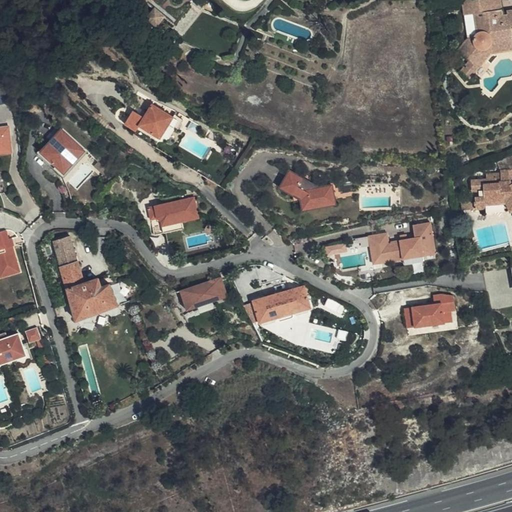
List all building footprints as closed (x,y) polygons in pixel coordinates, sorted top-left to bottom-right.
[(494,0),(455,0),(458,13),(469,11),(470,19),(468,20),(468,27),(469,29),(472,30),(472,31),(471,32),(469,34),(468,35),(461,36),(450,48),(458,56),(461,52),(467,56),(473,50),(476,51),(478,51),(479,50),(485,43),(506,40),(511,45),(511,14),(510,17),(502,18),(500,16),(496,16),(494,0)] [(156,5),(146,17),(156,24),(165,14),(156,5)] [(469,11),(458,13),(461,36),(468,35),(469,34),(471,32),(472,31),(472,30),(469,29),(468,27),(468,20),(470,19),(469,11)] [(461,58),(470,66),(482,53),(507,50),(511,54),(511,45),(506,40),(485,43),(479,50),(478,51),(476,51),(473,50),(467,56),(461,52),(458,56),(461,58)] [(460,78),(470,66),(461,58),(451,69),(460,78)] [(185,117),(176,111),(174,114),(155,102),(147,114),(135,106),(126,119),(138,127),(142,122),(157,132),(164,132),(171,121),(179,126),(185,117)] [(0,148),(2,148),(0,135),(14,133),(13,124),(0,125),(0,148)] [(64,127),(53,139),(55,141),(67,129),(64,127)] [(87,149),(67,129),(55,141),(53,139),(44,149),(41,152),(62,171),(64,168),(73,159),(78,154),(81,156),(87,149)] [(2,148),(0,148),(0,151),(15,150),(14,133),(0,135),(2,148)] [(511,165),(511,145),(492,155),(497,167),(503,172),(491,178),(492,182),(477,180),(478,191),(484,191),(485,197),(482,197),(483,207),(492,207),(492,205),(491,197),(507,195),(511,202),(511,174),(509,176),(507,167),(511,165)] [(92,149),(89,147),(87,149),(81,156),(78,154),(73,159),(64,168),(62,171),(67,175),(92,149)] [(301,179),(303,176),(292,170),(283,187),(295,193),(295,192),(302,196),(302,198),(304,208),(336,202),(333,183),(320,186),(310,180),(308,183),(301,179)] [(492,205),(511,202),(507,195),(491,197),(492,205)] [(157,206),(151,207),(153,218),(159,217),(163,220),(163,225),(184,221),(202,218),(198,198),(198,196),(183,199),(183,201),(180,202),(174,203),(157,206)] [(481,203),(467,203),(467,212),(481,212),(481,203)] [(159,217),(153,218),(156,234),(165,232),(163,225),(163,220),(159,217)] [(184,221),(163,225),(165,232),(167,231),(185,228),(184,221)] [(407,239),(403,239),(390,242),(389,231),(370,235),(371,246),(375,246),(377,247),(379,258),(389,256),(390,261),(404,259),(425,255),(437,253),(431,222),(414,225),(416,237),(407,239)] [(0,253),(6,274),(20,270),(12,244),(9,245),(7,237),(10,237),(8,227),(0,229),(0,253)] [(98,277),(96,278),(83,283),(79,269),(68,235),(52,241),(76,316),(77,318),(117,304),(110,282),(102,286),(98,277)] [(13,236),(10,237),(7,237),(9,245),(12,244),(15,243),(13,236)] [(375,246),(371,246),(375,264),(390,261),(389,256),(379,258),(377,247),(375,246)] [(426,259),(425,255),(404,259),(405,263),(426,259)] [(83,283),(96,278),(92,265),(79,269),(83,283)] [(280,274),(273,267),(260,271),(261,278),(256,279),(257,285),(263,283),(281,278),(280,274)] [(230,295),(223,275),(190,285),(191,289),(183,292),(188,308),(230,295)] [(269,295),(255,298),(261,321),(278,316),(278,313),(294,309),(295,312),(313,307),(306,284),(293,288),(289,289),(290,293),(273,297),(272,294),(269,295)] [(289,289),(272,294),(273,297),(290,293),(289,289)] [(431,304),(414,307),(416,326),(446,323),(444,312),(452,311),(457,310),(455,296),(442,295),(434,295),(436,304),(436,308),(431,308),(431,304)] [(414,307),(406,307),(408,327),(416,326),(414,307)] [(294,309),(278,313),(278,316),(279,319),(281,320),(295,316),(296,314),(295,312),(294,309)] [(31,330),(35,342),(47,339),(43,327),(31,330)] [(0,339),(13,336),(12,330),(0,333),(0,339)] [(0,339),(0,363),(18,359),(31,355),(28,344),(25,332),(13,336),(0,339)] [(31,355),(18,359),(19,364),(24,362),(25,364),(28,365),(30,365),(32,362),(32,360),(37,359),(33,342),(28,344),(31,355)]
